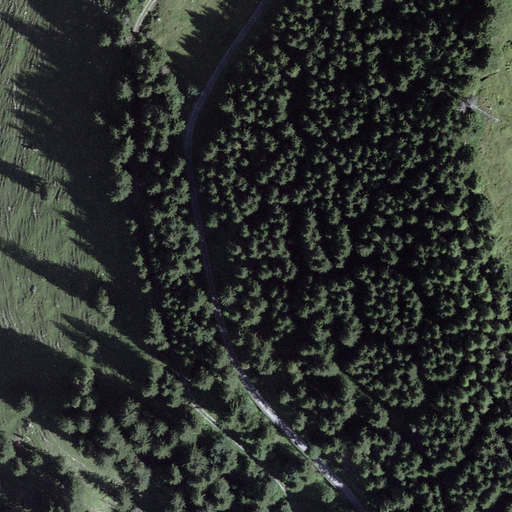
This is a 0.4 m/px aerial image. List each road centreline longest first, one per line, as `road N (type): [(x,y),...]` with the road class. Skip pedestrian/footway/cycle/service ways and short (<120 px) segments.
road 1 (track): [(161,0),(120,74),(122,129),(170,358),(194,412),(241,446),(300,511)]
road 2 (track): [(360,511),(226,343),(198,231),(203,113),(267,0)]
